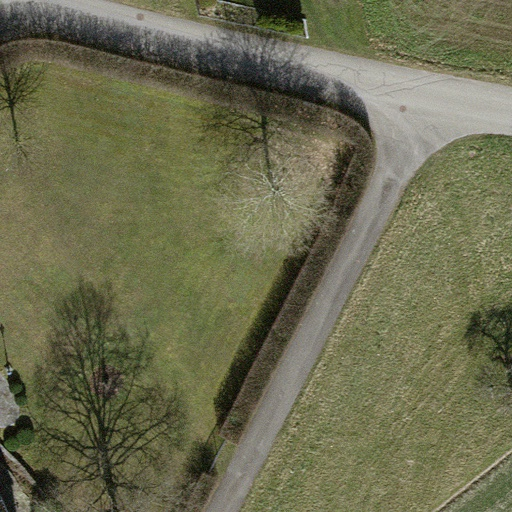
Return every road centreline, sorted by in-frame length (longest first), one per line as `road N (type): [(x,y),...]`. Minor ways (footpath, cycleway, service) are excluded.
road 1 (unclassified): [(511,109),(83,16),(44,0)]
road 2 (track): [(433,94),(218,511)]
